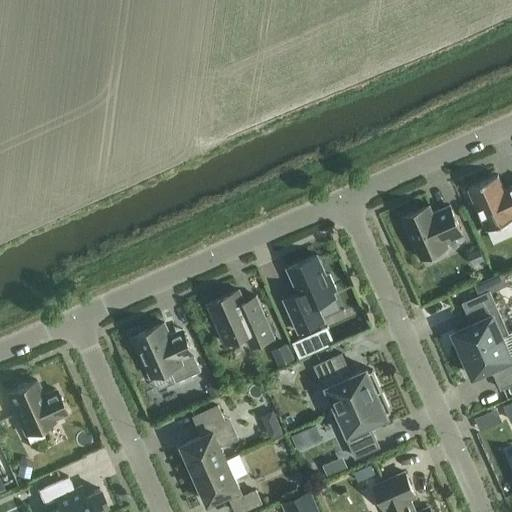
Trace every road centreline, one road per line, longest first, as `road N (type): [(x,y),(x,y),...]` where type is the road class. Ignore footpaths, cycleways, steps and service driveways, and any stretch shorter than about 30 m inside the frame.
road 1 (residential): [(484,511),(352,209)]
road 2 (residential): [(352,209),(75,317)]
road 3 (residential): [(75,317),(161,511)]
road 4 (residential): [(511,132),(352,209)]
